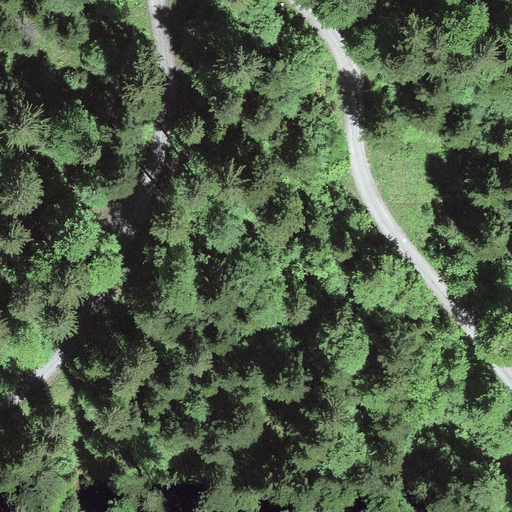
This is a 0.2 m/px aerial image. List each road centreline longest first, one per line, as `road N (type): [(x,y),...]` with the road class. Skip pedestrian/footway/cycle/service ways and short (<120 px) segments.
road 1 (track): [(155,0),(173,86),(138,209),(67,345),(0,408)]
road 2 (track): [(511,379),(382,213),(356,154),(341,47),(300,0)]
